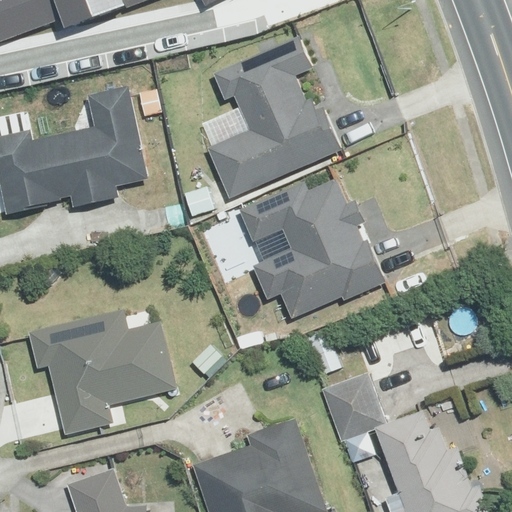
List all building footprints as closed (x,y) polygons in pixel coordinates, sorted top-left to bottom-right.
[(138,0),(0,0),(0,38),(73,11),(77,22),(138,0)] [(229,105),(240,101),(251,131),(216,143),(233,191),(346,149),(329,102),(313,108),(302,79),(317,73),(305,40),(217,73),(229,105)] [(32,131),(0,136),(0,225),(153,196),(132,84),(87,93),(94,133),(35,144),(32,131)] [(160,89),(140,93),(146,117),(165,113),(160,89)] [(345,165),(239,204),(284,324),(390,285),(345,165)] [(209,186),(184,192),(189,214),(214,207),(209,186)] [(126,312),(34,331),(58,448),(117,435),(112,409),(178,395),(164,325),(130,332),(126,312)] [(327,329),(307,337),(322,376),(343,368),(327,329)] [(210,343),(192,359),(211,380),(229,363),(210,343)] [(366,369),(321,384),(337,433),(382,418),(366,369)] [(494,511),(455,399),(379,426),(401,487),(385,492),(392,511),(494,511)] [(253,444),(192,464),(208,511),(299,511),(328,502),(298,415),(249,432),(253,444)] [(143,511),(127,467),(68,488),(75,511),(143,511)]
